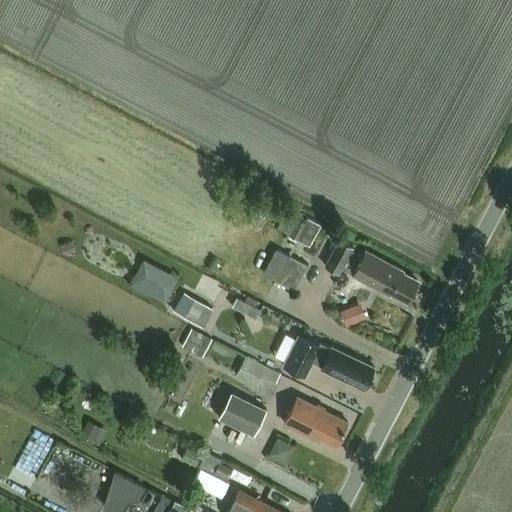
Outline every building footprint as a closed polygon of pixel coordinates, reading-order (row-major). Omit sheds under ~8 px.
[(309,247),(320,225),(306,218),(304,222),(285,213),(276,230),(309,247)] [(407,302),(417,281),(402,273),(403,271),(364,250),(362,256),(351,250),(353,247),(339,239),(324,266),(339,273),(344,264),(354,270),(351,275),(390,296),(391,293),(407,302)] [(176,300),(187,272),(150,257),(139,285),(176,300)] [(308,267),(290,257),(276,282),(295,292),(308,267)] [(174,311),(203,327),(212,310),(183,294),(174,311)] [(236,299),(231,308),(255,320),(259,311),(236,299)] [(345,326),(365,318),(360,303),(339,311),(345,326)] [(210,338),(192,328),(182,347),(200,357),(210,338)] [(321,369),(363,390),(374,368),(331,347),(331,348),(320,342),(318,345),(298,335),(283,365),(305,376),(312,362),(322,367),(321,369)] [(275,384),(280,374),(246,357),(236,375),(257,387),(262,378),(275,384)] [(254,435),(266,410),(231,392),(218,417),(254,435)] [(297,397),(285,420),(284,423),(318,441),(320,437),(336,445),(347,422),(297,397)] [(93,443),(101,428),(87,421),(79,435),(93,443)] [(277,456),(296,462),(303,442),(283,436),(277,456)] [(213,456),(206,471),(224,480),(230,469),(218,463),(220,460),(213,456)] [(164,511),(170,501),(163,497),(154,511),(164,511)] [(281,511),(264,502),(260,510),(249,504),(246,509),(232,502),(227,511),(281,511)]
